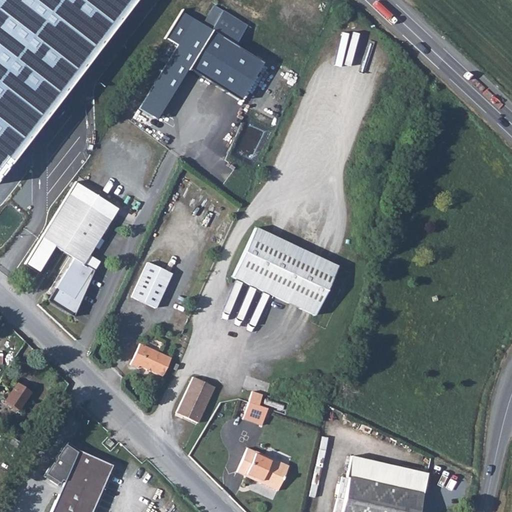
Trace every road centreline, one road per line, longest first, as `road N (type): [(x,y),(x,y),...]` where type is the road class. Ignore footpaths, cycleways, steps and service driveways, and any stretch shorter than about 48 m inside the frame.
road 1 (unclassified): [(220,511),(0,295)]
road 2 (primary): [(511,125),(377,0)]
road 3 (secondary): [(483,511),(511,392)]
